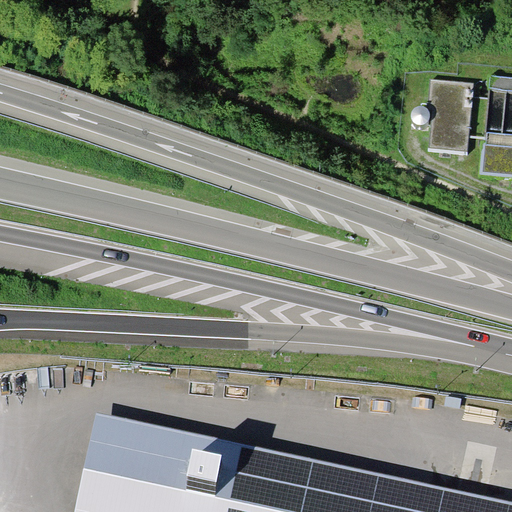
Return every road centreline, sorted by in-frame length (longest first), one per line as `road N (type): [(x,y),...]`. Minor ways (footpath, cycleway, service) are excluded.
road 1 (trunk): [(511,274),(0,93)]
road 2 (trunk): [(511,303),(0,182)]
road 3 (trunk): [(0,235),(255,288),(511,354)]
road 4 (trunk): [(0,318),(348,336),(511,359)]
